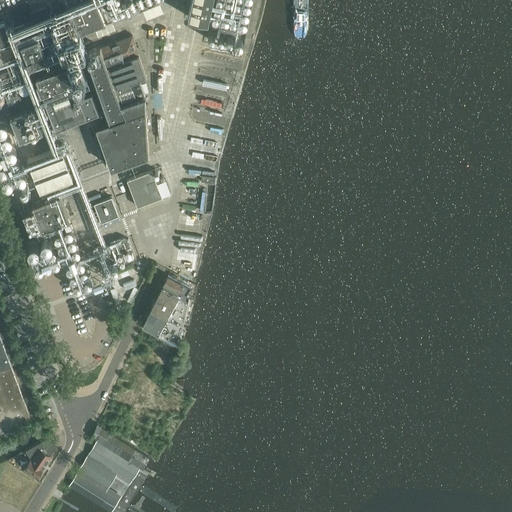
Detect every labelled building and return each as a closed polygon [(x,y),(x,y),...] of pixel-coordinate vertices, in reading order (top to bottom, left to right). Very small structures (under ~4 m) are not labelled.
[(72,12),(79,31),(80,32),(106,21),(98,1),(97,1),(96,0),(67,0),(69,5),(72,12)] [(104,0),(99,2),(106,20),(113,17),(105,0),(104,0)] [(191,0),(188,16),(208,21),(212,0),(191,0)] [(212,0),(206,31),(246,40),(254,0),(212,0)] [(0,23),(0,47),(12,43),(4,22),(0,23)] [(38,33),(21,40),(30,63),(47,56),(38,33)] [(96,124),(97,126),(111,166),(149,153),(149,152),(153,151),(153,145),(148,145),(146,109),(145,94),(140,78),(146,75),(139,54),(133,35),(101,47),(100,46),(85,51),(109,120),(96,124)] [(67,62),(36,74),(38,79),(36,80),(40,91),(42,91),(47,102),(46,102),(55,126),(87,114),(90,112),(100,109),(92,88),(83,91),(79,93),(74,79),(75,78),(71,67),(69,67),(67,62)] [(10,116),(0,120),(0,181),(4,192),(24,184),(28,192),(35,189),(32,181),(35,180),(19,140),(55,126),(46,102),(10,116)] [(28,158),(41,191),(73,179),(60,145),(28,158)] [(127,179),(137,206),(162,197),(152,170),(127,179)] [(92,197),(92,192),(95,192),(95,184),(85,184),(84,197),(92,197)] [(23,211),(30,230),(40,226),(42,230),(70,219),(61,192),(32,203),(34,207),(23,211)] [(94,203),(101,222),(119,215),(112,196),(94,203)] [(128,238),(124,237),(110,242),(114,253),(131,247),(128,238)] [(168,275),(162,286),(188,300),(189,296),(186,295),(190,287),(168,275)] [(188,300),(162,286),(142,324),(179,343),(188,300)] [(0,334),(0,365),(10,362),(0,334)] [(32,419),(10,362),(0,365),(0,430),(3,429),(6,435),(17,431),(15,425),(32,419)] [(97,423),(92,436),(142,468),(149,457),(97,423)] [(29,449),(34,457),(32,460),(31,459),(24,468),(37,477),(38,475),(40,475),(43,472),(42,469),(51,455),(50,455),(57,445),(46,438),(26,450),(26,451),(29,449)] [(79,468),(80,468),(108,486),(116,474),(104,466),(106,463),(132,479),(139,467),(97,440),(79,468)] [(122,495),(80,468),(69,484),(111,511),(122,495)]
